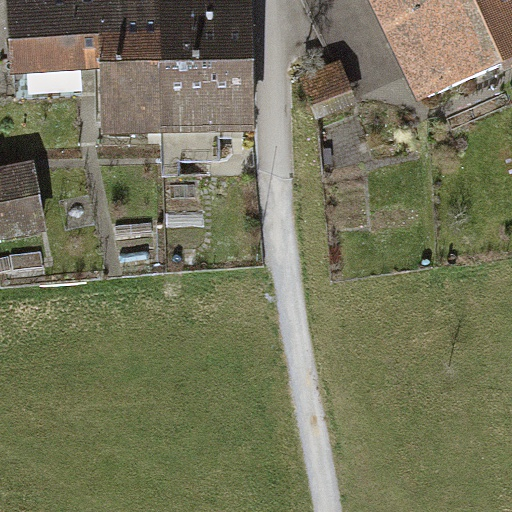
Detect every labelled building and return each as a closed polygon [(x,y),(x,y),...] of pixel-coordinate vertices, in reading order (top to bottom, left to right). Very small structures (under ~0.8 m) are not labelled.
[(87,45),(85,0),(0,0),(0,45),(2,88),(89,84),(87,45)] [(85,0),(87,45),(154,43),(155,72),(242,68),(239,0),(85,0)] [(461,0),(363,0),(409,106),(492,71),(461,0)] [(511,0),(461,0),(492,71),(511,62),(511,0)] [(87,45),(89,84),(92,147),(245,141),(242,68),(155,72),(154,43),(87,45)] [(350,110),(332,70),(296,86),(313,125),(350,110)] [(0,177),(0,249),(33,245),(23,174),(0,177)] [(219,191),(187,192),(188,219),(220,217),(219,191)]
